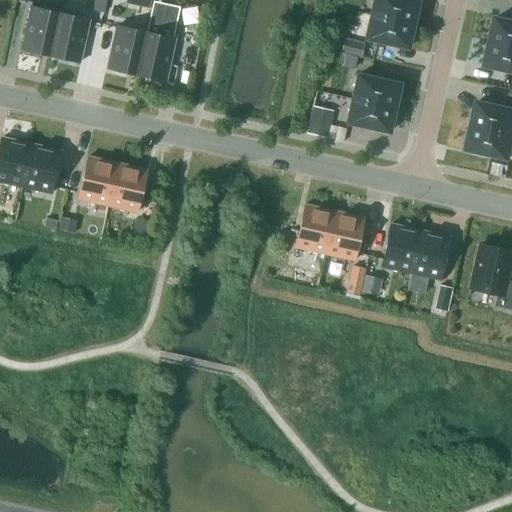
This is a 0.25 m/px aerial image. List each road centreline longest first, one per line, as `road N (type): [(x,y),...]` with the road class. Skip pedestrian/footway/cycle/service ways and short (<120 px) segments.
road 1 (residential): [(0,94),(415,188)]
road 2 (residential): [(457,0),(415,188)]
